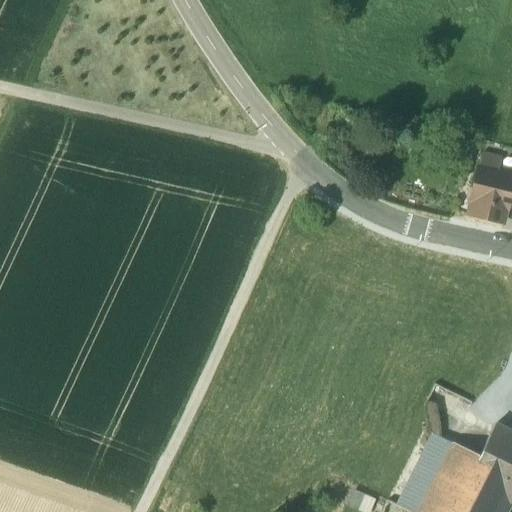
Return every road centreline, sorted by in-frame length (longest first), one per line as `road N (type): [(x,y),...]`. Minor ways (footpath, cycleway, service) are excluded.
road 1 (residential): [(511,253),(369,212),(305,165),(220,55),(189,0)]
road 2 (track): [(137,511),(305,165)]
road 3 (track): [(0,90),(255,147),(280,138)]
road 4 (track): [(65,0),(0,136)]
